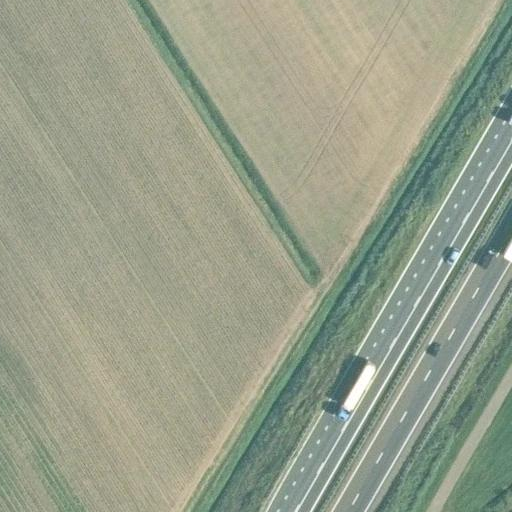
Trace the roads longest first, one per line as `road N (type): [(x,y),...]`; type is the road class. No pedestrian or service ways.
road 1 (motorway): [(511,140),(295,511)]
road 2 (motorway): [(347,511),(511,228)]
road 3 (unclassified): [(452,511),(511,408)]
